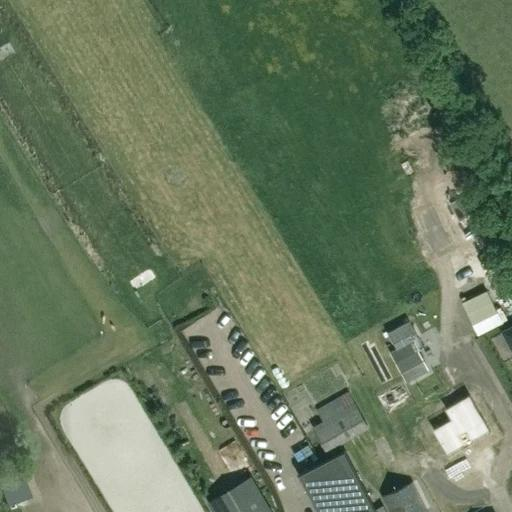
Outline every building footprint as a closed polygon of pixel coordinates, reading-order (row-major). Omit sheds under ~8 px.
[(0,42),(0,56),(12,51),(7,39),(0,42)] [(470,325),(475,335),(500,323),(495,312),(470,325)] [(408,321),(386,333),(395,348),(389,351),(406,382),(428,371),(417,350),(422,347),(408,321)] [(478,350),(456,361),(467,383),(490,371),(478,350)] [(192,396),(187,383),(176,388),(181,401),(192,396)] [(437,423),(451,452),(496,430),(476,390),(450,403),(456,414),(437,423)] [(327,453),(369,429),(347,391),(316,410),(323,421),(312,427),(327,453)] [(299,469),(314,457),(305,447),(290,458),(299,469)] [(300,475),(318,511),(386,511),(383,506),(374,511),(344,452),(300,475)] [(439,511),(459,511),(485,499),(472,472),(463,476),(453,455),(420,471),(439,511)] [(390,511),(425,511),(411,482),(382,496),(390,511)] [(270,511),(259,491),(224,511),(270,511)]
